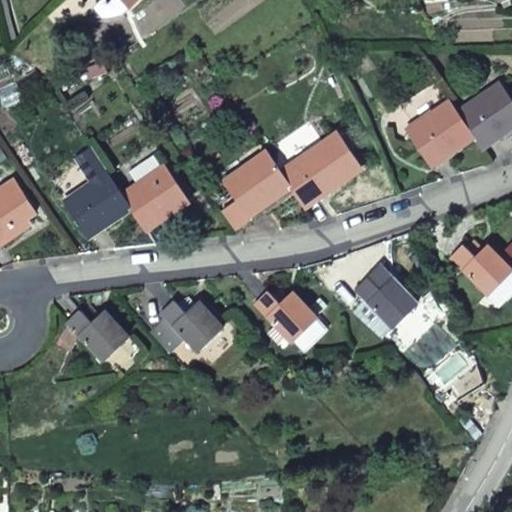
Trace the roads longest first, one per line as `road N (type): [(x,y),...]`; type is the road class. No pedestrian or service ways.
road 1 (residential): [(51,285),(299,251),(511,178)]
road 2 (unknown): [(51,285),(64,312),(59,340),(25,354),(0,344)]
